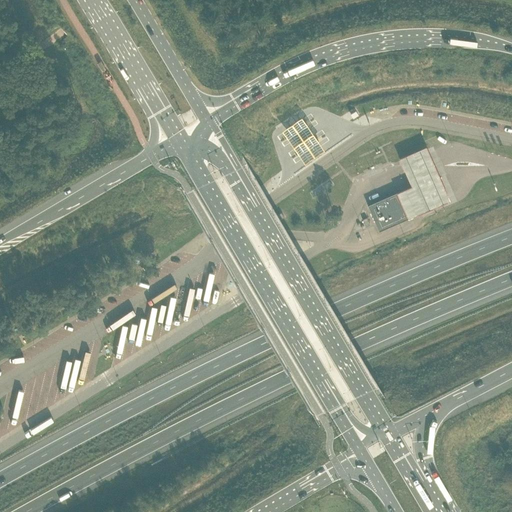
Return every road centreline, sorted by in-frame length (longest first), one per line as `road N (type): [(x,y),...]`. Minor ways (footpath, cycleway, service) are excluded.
road 1 (motorway): [(511,239),(170,386),(0,479)]
road 2 (motorway): [(31,511),(311,366),(511,281)]
road 3 (primary): [(392,428),(205,115)]
road 4 (primary): [(175,134),(359,444)]
road 5 (motorway): [(511,47),(442,34),(359,42),(298,63),(205,115)]
road 6 (motorway): [(175,134),(0,240)]
road 7 (secondary): [(93,0),(175,134)]
road 8 (secondary): [(205,115),(135,0)]
road 9 (motorway): [(245,511),(359,444)]
road 10 (track): [(0,85),(99,0)]
